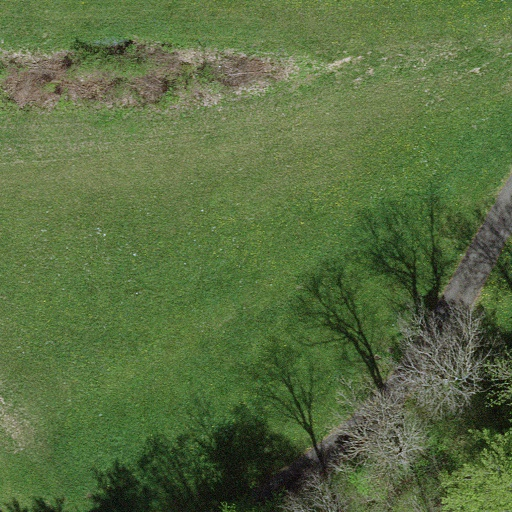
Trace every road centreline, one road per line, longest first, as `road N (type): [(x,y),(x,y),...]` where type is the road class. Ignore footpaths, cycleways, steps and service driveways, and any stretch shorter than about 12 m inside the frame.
road 1 (track): [(511,217),(401,390),(260,511)]
road 2 (track): [(470,287),(496,487),(492,511)]
road 3 (track): [(102,511),(56,449),(0,395)]
